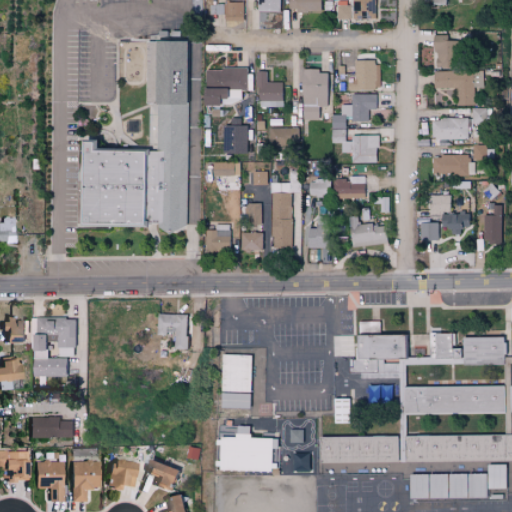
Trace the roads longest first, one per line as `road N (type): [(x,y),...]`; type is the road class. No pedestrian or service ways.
road 1 (residential): [(0,287),(511,281)]
road 2 (residential): [(406,283),(408,0)]
road 3 (residential): [(211,41),(408,39)]
